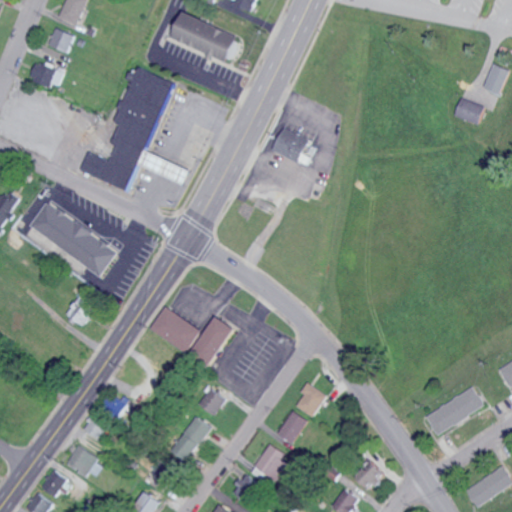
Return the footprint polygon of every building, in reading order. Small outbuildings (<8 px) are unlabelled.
[(88,0),(67,0),(62,18),(80,24),(88,0)] [(239,0),(237,5),(255,11),(258,0),(239,0)] [(243,35),(187,12),(176,39),(232,62),(243,35)] [(70,52),(76,35),(58,28),(52,46),(70,52)] [(60,87),(66,70),(38,62),(33,79),(60,87)] [(486,87),(503,94),(511,70),(511,69),(496,63),(486,87)] [(85,171),(135,191),(178,82),(143,68),(141,74),(133,71),(130,79),(134,80),(118,122),(123,124),(115,144),(120,146),(114,161),(92,152),(85,171)] [(488,106),(464,97),(458,115),(481,124),(488,106)] [(275,149),(301,163),(313,141),(287,127),(275,149)] [(171,174),(181,181),(189,170),(178,163),(171,174)] [(0,223),(7,227),(22,196),(4,188),(0,197),(0,223)] [(32,226),(103,276),(120,252),(49,202),(32,226)] [(191,352),(205,330),(169,306),(154,328),(191,352)] [(238,329),(220,317),(196,351),(214,364),(238,329)] [(511,362),(501,369),(511,385),(511,362)] [(299,406),(314,417),(329,396),(310,382),(302,393),(306,395),(299,406)] [(441,435),(488,407),(477,387),(429,415),(441,435)] [(199,404),(215,416),(227,400),(211,388),(199,404)] [(103,409),(123,418),(130,401),(110,393),(103,409)] [(294,444),(309,420),(295,411),(279,434),(294,444)] [(105,438),(111,421),(91,414),(85,432),(105,438)] [(212,428),(197,416),(172,450),(188,461),(212,428)] [(256,467),(275,479),(291,456),(272,444),(256,467)] [(96,480),(107,464),(80,446),(69,462),(96,480)] [(174,485),(181,466),(161,459),(154,478),(174,485)] [(390,475),(375,459),(359,474),(374,490),(390,475)] [(511,486),(511,476),(505,467),(469,490),(481,507),(511,486)] [(45,487),(64,501),(76,485),(57,471),(45,487)] [(236,492),(246,500),(252,492),(257,496),(264,487),(250,475),(236,492)] [(355,511),(363,497),(347,488),(336,508),(343,511),(355,511)] [(155,511),(162,502),(145,492),(137,506),(143,510),(141,511),(155,511)] [(38,511),(49,511),(56,504),(41,493),(30,506),(38,511)]
